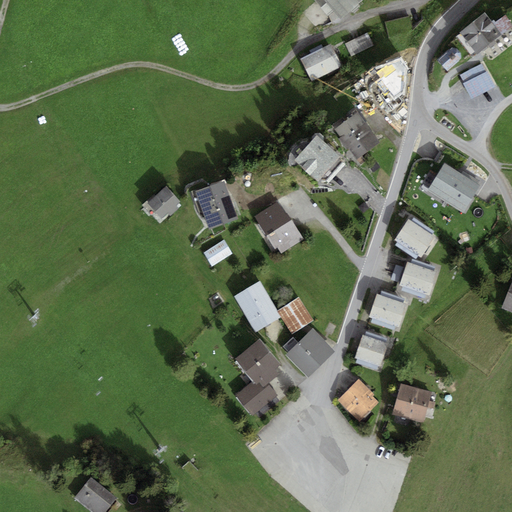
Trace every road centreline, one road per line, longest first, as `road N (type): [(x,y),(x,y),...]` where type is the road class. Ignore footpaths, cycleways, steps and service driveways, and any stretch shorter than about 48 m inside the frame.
road 1 (track): [(419,0),(360,16),(247,87),(212,85),(153,59),(130,61),(0,110)]
road 2 (residential): [(414,116),(335,362),(314,392)]
road 3 (residential): [(467,0),(429,44),(414,116)]
